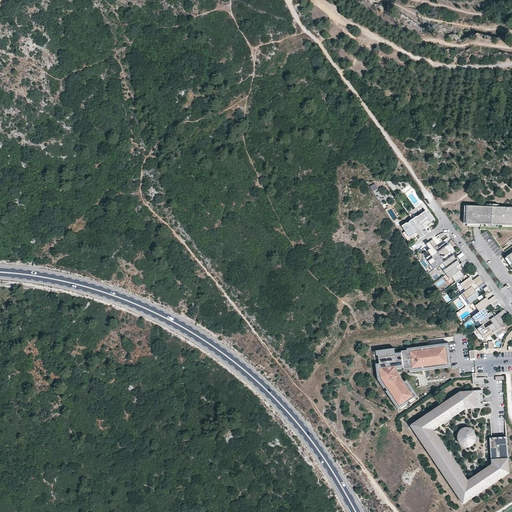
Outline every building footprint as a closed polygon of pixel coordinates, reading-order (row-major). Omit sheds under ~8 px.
[(511,208),(468,206),(467,223),(511,225),(511,208)] [(426,211),(414,219),(425,235),(428,233),(424,227),(432,221),(426,211)] [(425,235),(414,219),(404,226),(411,236),(417,232),(421,238),(425,235)] [(435,250),(439,247),(433,239),(426,244),(433,253),(426,258),(426,259),(431,265),(434,269),(443,263),(444,262),(441,258),(435,250)] [(452,251),(445,242),(439,247),(435,250),(441,258),(452,251)] [(444,270),(446,274),(460,264),(453,255),(444,262),(443,263),(447,268),(444,270)] [(470,263),(467,259),(462,263),(460,264),(463,268),(470,263)] [(452,277),(455,282),(465,276),(458,266),(446,274),(450,278),(452,277)] [(461,284),(466,291),(472,286),(476,283),(482,279),(479,276),(473,280),(470,277),(468,279),(466,275),(465,276),(460,279),(463,283),(461,284)] [(466,291),(461,294),(465,301),(467,299),(470,303),(472,301),(479,296),(472,286),(466,291)] [(479,296),(472,301),(479,311),(483,308),(491,303),(496,299),(494,296),(489,300),(487,297),(485,299),(482,295),(479,296)] [(487,314),(483,308),(479,311),(473,315),(477,321),(479,320),(483,325),(490,319),(494,317),(490,312),(487,314)] [(494,317),(490,319),(498,330),(502,327),(501,324),(504,322),(500,318),(506,314),(504,310),(494,317)] [(483,325),(477,328),(485,340),(494,333),(490,326),(486,328),(483,325)] [(398,402),(400,406),(414,398),(411,393),(415,391),(411,385),(407,387),(401,378),(399,379),(397,377),(396,371),(423,367),(424,370),(431,369),(430,366),(437,365),(437,369),(445,368),(444,365),(449,364),(447,347),(441,348),(440,346),(433,347),(433,349),(428,350),(428,347),(422,348),(423,351),(417,352),(416,349),(412,350),(413,353),(406,354),(406,350),(401,351),(402,353),(395,354),(394,352),(378,354),(379,365),(377,366),(378,371),(381,370),(382,376),(380,376),(380,380),(382,379),(385,384),(383,385),(388,394),(391,392),(393,395),(390,397),(394,404),(398,402)] [(506,438),(490,438),(492,465),(467,481),(432,430),(465,408),(482,407),(482,391),(459,392),(410,426),(462,503),(508,472),(506,438)] [(457,433),(456,436),(456,439),(457,442),(460,445),(463,447),(466,447),(469,447),(472,445),(474,443),(476,440),(476,437),(475,434),(474,431),(471,429),(468,428),(465,427),(462,428),(459,430),(457,433)]
